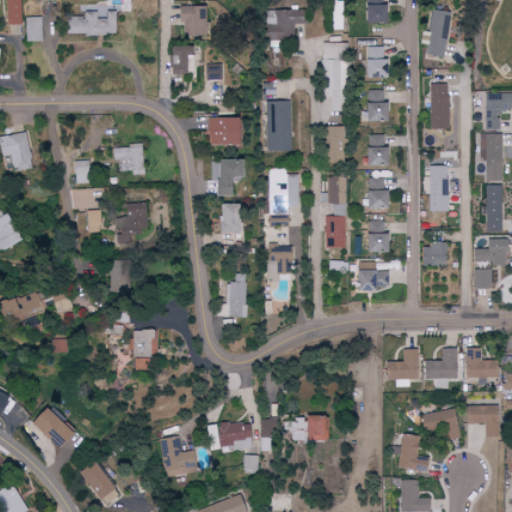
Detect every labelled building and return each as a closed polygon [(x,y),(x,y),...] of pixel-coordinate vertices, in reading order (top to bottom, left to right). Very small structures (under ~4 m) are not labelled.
[(5,0),(6,25),(21,25),(20,0),(5,0)] [(363,24),(383,24),(383,0),(368,0),(368,6),(363,5),(363,24)] [(343,1),(333,1),(332,30),(342,30),(343,1)] [(182,36),(203,36),(202,6),(177,7),(177,23),(182,23),(182,36)] [(294,25),(303,24),(303,10),(273,11),(274,40),(295,39),(294,25)] [(426,55),(443,58),(451,13),(434,10),(426,55)] [(65,33),(114,35),(115,12),(105,12),(105,19),(95,19),(95,12),(84,11),(83,18),(66,17),(65,33)] [(41,17),(24,18),(25,42),(41,41),(41,17)] [(345,44),(324,44),(324,111),(345,111),(345,44)] [(185,74),(185,61),(194,61),(194,46),(169,47),(169,75),(185,74)] [(383,47),(367,47),(367,60),(363,60),(363,78),(383,78),(383,47)] [(206,81),(221,80),(221,64),(206,65),(206,81)] [(430,130),(448,130),(448,84),(430,85),(430,130)] [(383,122),(383,91),(368,90),(367,103),(363,103),(363,122),(383,122)] [(484,131),(499,130),(498,112),(511,111),(511,93),(483,94),(484,131)] [(266,152),(289,152),(289,102),(267,101),(266,152)] [(235,118),(207,119),(207,146),(235,146),(235,118)] [(343,163),(342,126),(322,127),(323,163),(343,163)] [(0,137),(0,144),(2,157),(9,156),(12,171),(33,167),(26,132),(0,137)] [(500,134),(479,135),(480,173),(484,173),(484,182),(501,181),(500,134)] [(383,167),(384,135),(368,135),(367,149),(362,148),(362,166),(383,167)] [(140,145),(126,145),(127,176),(141,175),(140,145)] [(217,197),(232,197),(231,177),(244,177),(244,160),(216,161),(217,197)] [(74,184),(89,183),(87,161),(73,162),(74,184)] [(446,212),(447,167),(430,166),(429,212),(446,212)] [(298,175),(268,175),(269,228),(288,227),(288,207),(299,207),(298,175)] [(320,193),(319,204),(332,204),(332,216),(345,216),(347,177),(328,177),(327,193),(320,193)] [(363,192),(363,209),(385,209),(384,179),(367,179),(367,192),(363,192)] [(501,186),(485,186),(485,233),(500,233),(501,186)] [(104,210),(103,194),(94,194),(94,189),(73,190),(73,211),(104,210)] [(128,243),(128,235),(139,235),(138,229),(146,229),(145,204),(124,204),(124,219),(112,219),(113,244),(128,243)] [(220,234),(239,234),(239,204),(220,204),(220,234)] [(0,251),(20,241),(2,209),(0,209),(0,251)] [(100,232),(99,212),(87,212),(87,233),(100,232)] [(345,217),(324,217),(323,249),(344,249),(345,217)] [(384,222),(369,222),(369,235),(364,235),(364,253),(384,253),(384,222)] [(505,239),(485,240),(485,249),(472,250),(472,262),(492,262),(492,267),(505,266),(505,239)] [(292,247),(278,247),(278,245),(269,244),(268,283),(279,283),(280,274),(291,274),(292,247)] [(424,264),(447,264),(447,244),(424,244),(424,264)] [(346,274),(347,262),(328,262),(328,274),(346,274)] [(355,292),(373,292),(373,287),(388,287),(388,272),(375,272),(375,263),(356,263),(355,292)] [(490,270),(474,270),(474,289),(491,289),(490,270)] [(248,275),(236,275),(236,283),(227,283),(226,306),(217,306),(216,316),(245,318),(248,275)] [(0,307),(2,317),(42,309),(39,293),(0,301),(0,307)] [(70,293),(53,298),(57,313),(74,308),(70,293)] [(153,356),(153,331),(124,330),(124,326),(112,326),(112,351),(127,351),(127,356),(153,356)] [(69,352),(68,345),(54,347),(55,354),(69,352)] [(423,361),(423,379),(434,378),(435,389),(446,389),(445,379),(456,378),(455,348),(440,348),(440,360),(423,361)] [(416,349),(401,349),(401,362),(385,362),(385,380),(394,380),(394,387),(407,387),(407,379),(416,379),(416,349)] [(465,349),(465,378),(476,378),(476,385),(485,385),(485,378),(496,378),(496,360),(480,360),(480,349),(465,349)] [(484,437),(496,436),(496,405),(466,406),(466,425),(483,424),(484,437)] [(59,447),(72,430),(43,408),(30,426),(59,447)] [(422,413),(424,434),(446,432),(447,439),(458,438),(455,410),(422,413)] [(321,415),(303,415),(303,420),(284,420),(285,432),(291,432),(291,441),(321,440),(321,415)] [(258,437),(270,438),(271,419),(259,419),(258,437)] [(250,447),(249,422),(219,424),(220,449),(250,447)] [(210,449),(220,448),(217,424),(210,425),(210,431),(208,432),(210,449)] [(165,474),(195,471),(193,451),(181,452),(179,437),(161,439),(165,474)] [(416,457),(417,437),(400,437),(398,469),(427,471),(427,457),(416,457)] [(257,456),(242,455),(242,472),(256,472),(257,456)] [(118,496),(97,461),(82,470),(103,505),(118,496)] [(414,511),(429,511),(430,499),(417,498),(417,481),(400,480),(400,511),(414,511)] [(26,511),(28,511),(13,485),(0,493),(0,503),(5,511),(26,511)] [(291,494),(270,493),(269,509),(290,510),(291,494)] [(244,511),(239,495),(196,510),(196,511),(244,511)]
